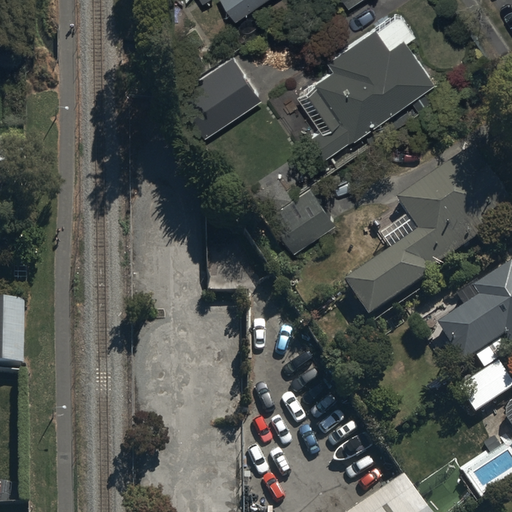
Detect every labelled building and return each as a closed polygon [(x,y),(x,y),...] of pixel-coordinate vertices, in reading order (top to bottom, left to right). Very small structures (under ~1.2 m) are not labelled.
[(222,0),(236,21),(267,0),(222,0)] [(340,0),(347,10),(361,0),(340,0)] [(436,87),(405,43),(418,35),(402,12),(329,63),(336,72),(299,97),(323,131),(305,143),(321,166),(436,87)] [(262,102),(234,58),(176,94),(204,139),(262,102)] [(24,145),(0,145),(0,172),(8,172),(8,158),(24,159),(24,145)] [(511,210),(476,155),(399,206),(411,224),(382,243),(394,260),(348,290),(372,326),(437,283),(432,275),(486,240),(480,230),(511,210)] [(336,225),(311,187),(281,206),(307,245),(336,225)] [(511,272),(476,296),(481,304),(438,332),(465,373),(487,358),(493,366),(505,358),(499,350),(507,345),(511,351),(511,272)] [(0,355),(24,355),(24,309),(0,309),(0,355)] [(479,418),(511,395),(511,387),(499,369),(463,394),(479,418)] [(420,511),(401,483),(359,511),(420,511)] [(511,511),(511,484),(476,509),(478,511),(511,511)]
